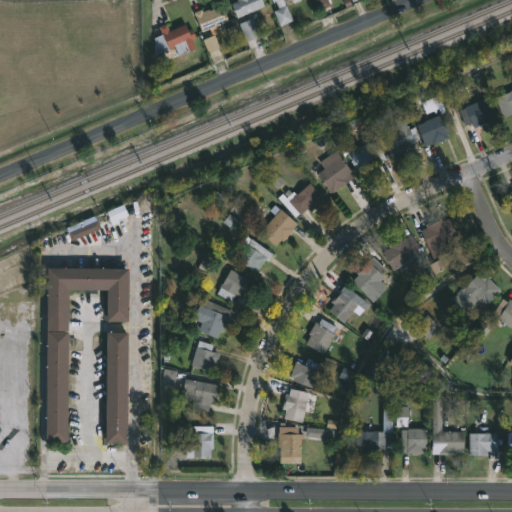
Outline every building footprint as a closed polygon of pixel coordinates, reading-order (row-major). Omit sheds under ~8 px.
[(261,0),(264,6),(235,18),(230,4),(237,1),(236,0),(261,0)] [(297,0),(291,3),(289,0),(281,0),(291,21),(279,26),(273,11),(277,9),(274,1),(271,2),(270,0),(297,0)] [(312,0),(318,13),(330,7),(327,0),(312,0)] [(218,6),(221,13),(224,12),(228,20),(199,32),(191,12),(200,8),(201,11),(207,8),(208,10),(218,6)] [(240,25),(246,43),(260,38),(253,19),(240,25)] [(183,24),(186,31),(191,29),(194,38),(190,39),(194,49),(177,56),(173,47),(167,49),(158,27),(164,24),(167,31),(183,24)] [(511,88),(511,113),(502,118),(494,97),(511,88)] [(488,122),(472,128),(470,123),(464,126),(458,111),(465,108),(464,107),(485,98),(493,117),(487,120),(488,122)] [(402,114),(408,129),(414,127),(420,139),(404,146),(406,150),(390,157),(382,137),(397,130),(392,118),(402,114)] [(445,134),(447,138),(432,144),(429,137),(423,140),(417,125),(440,115),(448,133),(445,134)] [(375,141),(383,156),(376,160),(377,162),(356,174),(346,154),(367,143),(368,145),(375,141)] [(344,183),(331,192),(330,189),(328,191),(316,173),(323,169),(318,162),(335,151),(350,173),(343,178),(346,182),(344,183)] [(308,184),(322,200),(308,212),(306,209),(298,215),(287,202),(308,184)] [(273,205),(296,224),(284,239),(282,238),(274,246),(259,232),(274,215),(269,210),(273,205)] [(449,218),(457,236),(444,242),(447,249),(431,256),(420,231),(426,228),(424,225),(439,218),(441,222),(449,218)] [(411,236),(418,248),(414,251),(417,255),(409,260),(411,264),(399,272),(397,268),(391,271),(380,253),(389,248),(388,246),(399,238),(401,241),(410,235),(411,236)] [(244,236),(271,255),(266,262),(264,260),(256,271),(253,269),(252,271),(235,258),(244,247),(239,243),(244,236)] [(372,257),(387,271),(378,280),(385,287),(371,303),(351,282),(357,275),(354,273),(366,260),(368,262),(372,257)] [(127,270),(126,323),(105,323),(105,317),(101,316),(101,321),(98,321),(98,314),(105,314),(105,291),(93,291),(93,297),(84,297),(85,291),(67,291),(66,313),(74,312),(74,321),(71,321),(71,316),(66,316),(66,323),(45,322),(45,269),(127,270)] [(487,279),(499,293),(482,309),(475,301),(468,308),(466,306),(461,311),(451,300),(456,296),(455,295),(482,269),(489,276),(487,278),(487,279)] [(248,280),(239,296),(235,294),(230,303),(216,294),(219,288),(218,287),(229,270),(248,280)] [(367,304),(357,316),(352,311),(342,323),(328,311),(333,305),(330,302),(344,285),(367,304)] [(228,318),(223,330),(220,329),(216,339),(197,331),(200,323),(192,320),(201,299),(229,311),(227,317),(228,318)] [(502,300),(506,302),(508,300),(511,302),(511,330),(490,316),(501,299),(502,300)] [(320,319),(334,327),(331,332),(334,334),(322,355),(304,344),(309,336),(307,335),(314,322),(317,324),(320,319)] [(66,333),(66,337),(74,337),(73,345),(70,345),(70,341),(66,341),(65,434),(73,434),(73,443),(69,443),(69,438),(65,438),(65,444),(44,444),(45,333),(66,333)] [(124,445),(103,445),(105,333),(127,334),(124,445)] [(213,369),(212,373),(189,365),(197,340),(211,345),(209,351),(218,354),(213,369)] [(319,364),(312,386),(288,378),(294,362),(303,366),(306,359),(319,364)] [(216,387),(213,403),(209,402),(207,412),(190,409),(191,402),(183,400),(184,391),(182,390),(184,379),(217,385),(216,387)] [(309,393),(303,424),(282,419),(283,411),(280,410),(283,393),(288,394),(289,388),(309,392),(309,393)] [(440,391),(440,432),(463,432),(463,454),(431,455),(430,392),(440,391)] [(392,409),(392,436),(384,436),(384,449),(372,449),(372,454),(355,454),(355,432),(382,432),(382,409),(392,409)] [(211,428),(212,450),(209,450),(209,459),(189,459),(189,436),(184,436),(184,427),(211,427),(211,428)] [(302,438),(302,439),(300,439),(299,458),(278,458),(279,447),(277,447),(277,427),(296,427),(296,434),(302,434),(302,438)] [(424,429),(424,454),(405,454),(405,438),(400,438),(400,430),(424,429)] [(486,457),(468,456),(468,434),(496,434),(496,452),(486,452),(486,457)]
